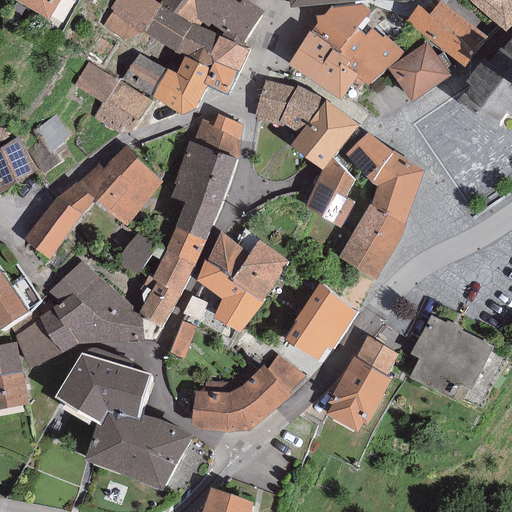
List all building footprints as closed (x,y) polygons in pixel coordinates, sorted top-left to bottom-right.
[(13,0),(48,20),(59,0),(13,0)] [(103,26),(125,41),(145,34),(162,6),(159,5),(153,0),(117,0),(110,9),(112,11),(103,26)] [(243,43),(264,11),(246,0),(162,0),(159,5),(162,6),(189,23),(200,26),(243,49),(246,44),(243,43)] [(288,0),(290,8),(369,1),(369,0),(288,0)] [(511,0),(467,0),(505,33),(511,26),(511,0)] [(418,5),(407,23),(464,68),(488,38),(440,2),(428,15),(418,5)] [(239,72),(249,51),(243,49),(200,26),(189,23),(162,6),(145,34),(185,57),(210,70),(213,63),(236,71),(239,72)] [(310,33),(337,53),(356,28),(369,11),(363,6),(331,7),(324,16),(315,16),(317,24),(310,33)] [(383,39),(372,30),(365,37),(356,28),(337,53),(350,63),(346,67),(358,76),(356,78),(367,86),(388,69),(404,53),(385,35),(383,39)] [(309,32),(287,65),(340,101),(356,78),(358,76),(346,67),(350,63),(337,53),(310,33),(309,32)] [(471,87),(465,95),(499,122),(505,114),(510,117),(511,114),(511,38),(502,50),(501,48),(486,67),(480,64),(465,82),(471,87)] [(427,42),(388,69),(411,102),(451,76),(427,42)] [(140,54),(122,79),(153,98),(167,70),(140,54)] [(153,98),(181,116),(195,110),(208,85),(204,83),(210,70),(185,57),(176,75),(167,70),(153,98)] [(132,132),(151,102),(119,81),(88,63),(75,86),(102,103),(95,119),(119,134),(123,128),(132,132)] [(208,85),(226,93),(236,71),(213,63),(210,70),(204,83),(208,85)] [(265,80),(255,116),(258,118),(256,121),(283,128),(284,126),(298,135),(326,100),(298,86),(296,89),(265,80)] [(298,135),(290,146),(322,170),(332,158),(358,126),(326,100),(298,135)] [(214,124),(202,120),(192,143),(236,160),(242,126),(218,114),(214,124)] [(55,115),(33,132),(40,141),(50,153),(53,150),(70,135),(55,115)] [(0,127),(0,146),(10,140),(0,127)] [(392,152),(368,134),(345,155),(371,182),(392,152)] [(0,193),(33,173),(18,137),(0,147),(0,193)] [(44,174),(61,162),(53,150),(50,153),(40,141),(27,151),(44,174)] [(171,198),(184,204),(175,228),(166,250),(167,250),(193,266),(206,241),(219,209),(236,160),(192,143),(189,142),(174,183),(176,185),(171,198)] [(107,213),(126,227),(162,182),(125,146),(103,170),(99,164),(77,184),(95,200),(109,211),(107,213)] [(369,205),(405,224),(424,172),(392,152),(371,182),(378,187),(369,205)] [(322,170),(305,207),(339,227),(355,202),(345,198),(354,181),(332,158),(322,170)] [(24,240),(49,260),(82,215),(95,200),(77,184),(76,183),(57,197),(24,240)] [(403,235),(405,224),(369,205),(339,258),(376,280),(403,235)] [(261,302),(290,262),(258,241),(245,230),(236,244),(221,232),(207,262),(261,302)] [(156,246),(137,233),(118,261),(138,274),(156,246)] [(142,319),(160,328),(180,296),(179,296),(193,266),(167,250),(152,279),(156,282),(138,315),(142,319)] [(205,261),(196,281),(221,299),(214,318),(239,333),(263,303),(261,302),(207,262),(205,261)] [(42,319),(15,337),(30,369),(77,344),(144,340),(143,316),(139,314),(82,262),(49,292),(61,303),(40,317),(42,319)] [(0,271),(0,329),(29,312),(0,271)] [(297,323),(285,341),(317,361),(327,348),(332,351),(357,313),(319,284),(294,321),(297,323)] [(207,304),(191,296),(183,314),(199,321),(207,304)] [(462,403),(494,347),(462,331),(463,330),(447,321),(446,323),(430,315),(410,354),(419,359),(409,378),(462,403)] [(196,327),(182,321),(169,353),(183,359),(196,327)] [(368,338),(355,358),(385,376),(397,356),(368,338)] [(15,343),(0,345),(0,409),(28,405),(15,343)] [(85,355),(131,368),(133,363),(91,347),(85,355)] [(82,354),(54,398),(96,423),(100,426),(109,413),(137,421),(140,415),(151,374),(131,368),(85,355),(82,354)] [(267,370),(289,394),(305,377),(279,355),(267,370)] [(390,380),(385,376),(355,358),(353,357),(327,403),(332,406),(326,415),(357,433),(363,424),(366,426),(384,397),(381,396),(390,380)] [(242,387),(229,393),(227,433),(250,431),(291,396),(289,394),(267,370),(264,366),(242,387)] [(205,392),(229,393),(230,383),(206,382),(205,392)] [(227,433),(229,393),(205,392),(195,392),(192,425),(199,431),(227,433)] [(84,461),(162,491),(193,436),(160,420),(140,415),(137,421),(109,413),(100,426),(96,423),(84,461)] [(251,511),(253,504),(210,489),(202,511),(251,511)]
